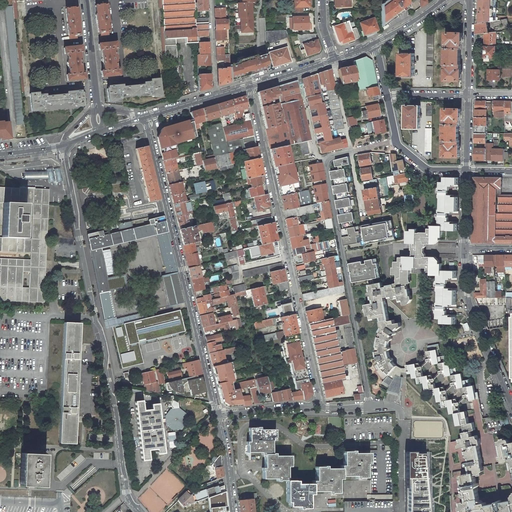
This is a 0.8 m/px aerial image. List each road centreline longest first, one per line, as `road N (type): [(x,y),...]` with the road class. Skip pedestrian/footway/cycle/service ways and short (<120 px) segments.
road 1 (residential): [(139,511),(126,493),(63,145)]
road 2 (residential): [(249,87),(319,403)]
road 3 (residential): [(144,117),(217,412)]
road 4 (residential): [(325,159),(369,406)]
road 5 (residential): [(465,247),(468,303),(511,409)]
road 6 (residential): [(369,406),(401,413),(401,511)]
